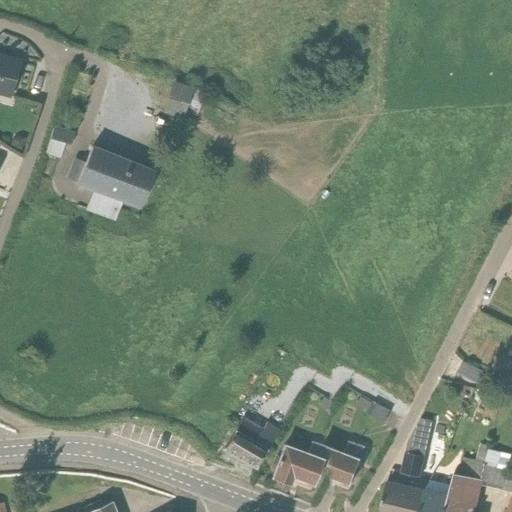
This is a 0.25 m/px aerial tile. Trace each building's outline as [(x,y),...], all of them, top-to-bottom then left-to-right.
[(0,116),(26,124),(35,90),(0,79),(0,116)] [(191,108),(179,141),(201,150),(205,140),(215,144),(223,121),(191,108)] [(70,156),(62,181),(78,186),(82,172),(87,173),(90,162),(70,156)] [(92,187),(84,207),(94,211),(93,212),(109,218),(102,239),(132,250),(138,230),(157,238),(172,202),(109,175),(102,191),(92,187)] [(0,203),(9,207),(18,187),(0,179),(0,203)] [(445,391),(439,402),(462,414),(467,402),(445,391)] [(511,411),(492,406),(487,423),(511,431),(511,411)] [(342,426),(337,435),(349,441),(348,443),(365,452),(371,442),(342,426)] [(281,459),(261,447),(242,479),(274,497),(297,458),(285,451),(281,459)] [(390,472),(409,479),(414,451),(401,448),(390,472)] [(319,480),(302,474),(289,507),(301,511),(309,511),(311,508),(322,511),(332,511),(346,478),(323,469),(319,480)] [(409,479),(390,472),(387,482),(382,503),(401,508),(409,479)] [(502,511),(505,500),(468,494),(464,510),(436,504),(433,511),(502,511)]
